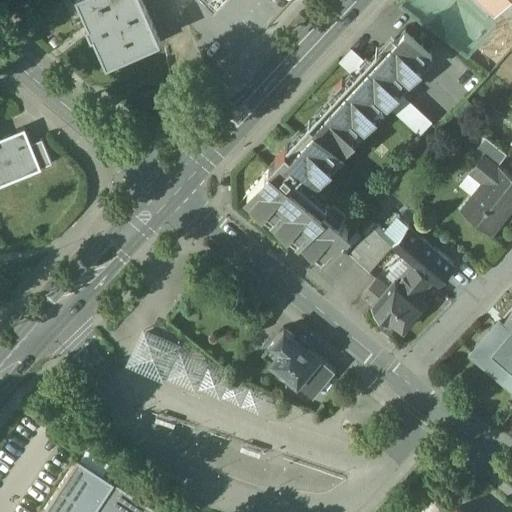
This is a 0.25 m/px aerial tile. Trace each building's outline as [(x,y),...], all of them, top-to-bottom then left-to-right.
[(145,0),(80,0),(89,20),(87,21),(92,33),(94,32),(107,61),(161,37),(145,0)] [(406,0),(402,5),(468,56),(497,25),(468,0),(406,0)] [(487,0),(496,8),(504,0),(487,0)] [(405,29),(315,125),(342,150),(433,54),(405,29)] [(342,150),(315,125),(292,151),(306,164),(319,176),(320,175),(342,150)] [(0,185),(40,169),(37,163),(39,162),(32,144),(25,129),(0,139),(0,185)] [(507,152),(487,136),(477,149),(483,154),(484,152),(499,164),(507,152)] [(53,163),(43,140),(32,144),(39,162),(37,163),(40,169),(53,163)] [(292,151),(286,146),(287,145),(286,145),(276,156),(269,164),(271,166),(272,165),(290,181),(306,164),(292,151)] [(511,174),(499,164),(484,152),(483,154),(470,170),(484,181),(461,210),(492,234),(511,208),(511,174)] [(306,164),(290,181),(323,209),(327,204),(331,208),(331,207),(311,189),(322,177),(320,175),(319,176),(306,164)] [(290,181),(272,165),(271,166),(248,194),(299,237),(323,209),(290,181)] [(331,207),(331,208),(327,204),(323,209),(339,223),(346,215),(333,205),(331,207)] [(323,209),(299,237),(325,259),(349,231),(339,223),(323,209)] [(455,264),(410,226),(396,242),(394,245),(438,283),(455,264)] [(378,227),(353,257),(371,272),(394,245),(396,242),(378,227)] [(414,264),(399,281),(397,279),(390,288),(375,305),(377,306),(379,309),(381,312),(384,314),(387,316),(390,317),(405,330),(426,304),(418,297),(433,279),(414,263),(414,264)] [(377,277),(363,294),(375,305),(390,288),(377,277)] [(511,312),(499,328),(494,325),(469,355),(511,391),(511,312)] [(142,327),(126,366),(165,383),(182,343),(142,327)] [(311,343),(297,332),(293,336),(285,329),(266,351),(274,357),(271,362),(298,384),(320,358),(307,347),(311,343)] [(208,362),(180,349),(168,380),(195,391),(208,362)] [(320,358),(298,384),(313,397),(335,370),(320,358)] [(231,377),(208,366),(198,389),(220,399),(231,377)] [(268,396),(233,379),(224,397),(260,414),(268,396)] [(162,511),(78,457),(42,511),(162,511)]
